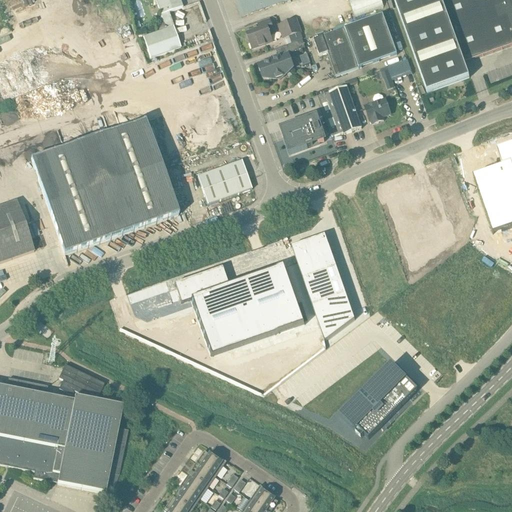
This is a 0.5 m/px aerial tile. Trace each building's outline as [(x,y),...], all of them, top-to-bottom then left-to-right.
[(147,59),(179,50),(169,12),(181,9),(178,0),(153,0),(163,31),(141,37),(147,59)] [(234,0),(241,18),(291,0),(234,0)] [(378,0),(347,0),(351,15),(381,7),(378,0)] [(511,0),(394,0),(427,93),(470,78),(464,63),(511,46),(511,0)] [(383,16),(353,27),(367,67),(397,56),(383,16)] [(260,30),(247,35),(253,50),(272,43),(270,35),(274,34),(270,20),(258,24),(260,30)] [(296,20),(279,26),(284,39),(300,33),(296,20)] [(336,78),(367,67),(353,27),(314,41),(319,57),(328,54),(336,78)] [(278,58),(258,65),(263,80),(280,80),(294,69),(288,54),(304,48),(302,41),(276,50),(278,58)] [(382,75),(383,81),(390,78),(388,73),(382,75)] [(356,79),(345,83),(347,88),(358,84),(356,79)] [(330,94),(318,98),(332,138),(344,134),(344,136),(362,129),(356,113),(354,108),(347,88),(345,83),(328,89),(330,94),(329,94),(330,94)] [(379,123),(378,120),(391,115),(385,100),(384,101),(382,97),(379,95),(375,97),(373,100),(375,104),(365,107),(370,123),(371,122),(372,125),(379,123)] [(316,120),(283,132),(291,155),(324,143),(316,120)] [(145,123),(31,162),(36,176),(63,255),(65,260),(178,220),(177,216),(145,123)] [(476,178),(495,234),(511,228),(511,148),(499,153),(504,168),(476,178)] [(194,177),(204,206),(250,191),(240,162),(194,177)] [(446,183),(414,194),(426,227),(448,220),(457,217),(446,183)] [(414,194),(398,199),(409,233),(426,227),(414,194)] [(398,199),(381,205),(393,239),(409,233),(398,199)] [(0,208),(0,264),(34,253),(17,202),(0,208)] [(409,233),(393,239),(409,284),(457,247),(448,220),(426,227),(409,233)] [(325,236),(291,248),(303,280),(337,268),(325,236)] [(337,268),(303,280),(312,307),(346,295),(337,268)] [(228,288),(222,270),(174,286),(181,305),(190,302),(210,359),(305,326),(285,269),(228,288)] [(346,295),(312,307),(317,320),(351,308),(346,295)] [(351,308),(317,320),(325,344),(355,321),(351,308)] [(392,365),(340,417),(356,433),(359,430),(369,440),(418,391),(392,365)] [(102,386),(64,366),(57,379),(61,382),(57,390),(70,397),(72,392),(85,399),(87,395),(96,399),(102,386)] [(0,466),(6,467),(9,468),(35,473),(33,480),(52,483),(57,484),(57,485),(105,495),(106,495),(107,490),(110,491),(113,491),(119,478),(119,477),(123,456),(125,448),(128,432),(119,430),(123,407),(96,402),(75,398),(74,403),(46,397),(48,388),(8,380),(6,389),(0,388),(0,466)] [(208,455),(204,452),(196,464),(216,477),(225,463),(210,452),(208,455)] [(216,477),(196,464),(188,475),(208,489),(216,477)] [(208,489),(188,475),(180,487),(200,500),(208,489)] [(238,479),(233,476),(226,485),(231,489),(238,479)] [(240,481),(234,490),(239,494),(245,484),(240,481)] [(275,497),(260,486),(250,501),(266,511),(271,511),(278,503),(273,500),(275,497)] [(200,500),(180,487),(172,498),(192,511),(200,500)] [(223,501),(228,494),(223,490),(218,497),(223,501)] [(231,506),(236,499),(230,495),(226,502),(231,506)] [(191,511),(192,511),(172,498),(164,509),(168,511),(191,511)] [(266,511),(250,501),(242,511),(241,511),(266,511)] [(215,511),(220,505),(215,502),(210,508),(215,511)]
